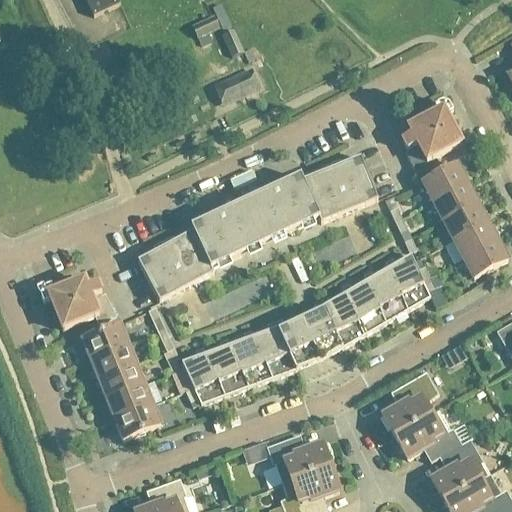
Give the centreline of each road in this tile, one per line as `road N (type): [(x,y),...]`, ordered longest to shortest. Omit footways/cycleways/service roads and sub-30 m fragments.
road 1 (residential): [(2,267),(241,161),(435,62),(460,71)]
road 2 (residential): [(85,492),(341,402)]
road 3 (residential): [(2,267),(85,492)]
road 4 (residential): [(341,402),(511,306)]
